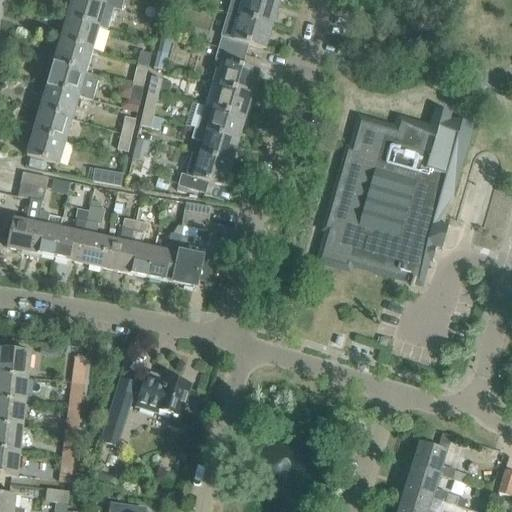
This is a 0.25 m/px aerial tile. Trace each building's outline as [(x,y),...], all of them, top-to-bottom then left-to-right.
[(125,2),(118,0),(78,0),(79,0),(77,0),(74,0),(68,22),(101,32),(108,9),(122,14),(125,2)] [(255,0),(233,0),(229,17),(241,21),(274,30),(281,7),(255,0)] [(274,30),(241,21),(233,19),(227,41),(223,40),(220,52),(246,59),(249,48),(267,53),(274,30)] [(68,22),(61,45),(94,55),(101,32),(68,22)] [(184,41),(196,45),(199,34),(187,30),(184,41)] [(61,45),(54,68),(87,77),(94,55),(61,45)] [(222,65),(215,87),(253,99),(260,76),(242,71),(246,59),(220,52),(216,63),(222,65)] [(152,69),(165,73),(169,56),(156,53),(152,69)] [(137,71),(147,74),(152,56),(141,54),(138,68),(137,71)] [(100,81),(87,77),(54,68),(47,90),(80,100),(93,104),(100,81)] [(133,87),(144,90),(147,74),(137,71),(133,87)] [(148,98),(158,100),(163,82),(152,80),(148,98)] [(159,96),(167,98),(170,84),(163,82),(159,96)] [(129,105),(140,107),(144,90),(133,87),(129,105)] [(253,99),(215,87),(208,110),(247,122),(253,99)] [(80,100),(47,90),(40,113),(74,123),(80,100)] [(144,114),(155,117),(158,100),(148,98),(144,114)] [(208,110),(207,110),(200,133),(207,135),(240,145),(247,122),(208,110)] [(74,123),(40,113),(34,136),(67,146),(74,123)] [(144,114),(141,128),(152,130),(154,119),(155,117),(144,114)] [(121,137),(132,140),(136,123),(126,121),(121,137)] [(351,266),(413,284),(412,288),(415,289),(416,285),(420,286),(427,259),(425,258),(430,241),(442,244),(444,236),(433,232),(453,162),(425,153),(430,132),(401,123),(398,132),(361,122),(352,153),(349,153),(326,232),(328,233),(320,263),(349,272),(351,266)] [(240,145),(207,135),(200,133),(195,131),(192,144),(203,147),(200,158),(233,167),(240,145)] [(67,146),(34,136),(27,160),(60,170),(67,146)] [(128,154),(132,140),(121,137),(118,152),(128,154)] [(144,156),(146,156),(149,144),(137,142),(132,161),(142,164),(144,156)] [(200,158),(193,156),(187,178),(182,177),(178,190),(205,197),(208,185),(227,190),(233,167),(200,158)] [(95,172),(93,184),(121,188),(123,177),(95,172)] [(24,177),(22,188),(48,194),(50,183),(24,177)] [(48,194),(22,188),(19,201),(32,204),(27,224),(15,222),(8,252),(32,257),(39,227),(42,214),(44,206),(45,207),(48,194)] [(117,205),(115,214),(121,216),(123,206),(117,205)] [(185,218),(211,222),(213,211),(187,207),(185,218)] [(91,209),(90,213),(85,237),(79,267),(102,272),(109,242),(97,239),(100,227),(102,228),(105,212),(99,211),(91,209)] [(79,211),(74,234),(62,232),(56,262),(79,267),(85,237),(90,213),(79,211)] [(42,214),(39,227),(32,257),(56,262),(62,232),(65,219),(52,216),(42,214)] [(211,222),(185,218),(183,230),(209,235),(211,222)] [(126,277),(137,224),(126,221),(121,244),(109,242),(102,272),(126,277)] [(148,226),(137,224),(126,277),(149,282),(155,252),(144,249),(148,226)] [(172,237),(168,255),(155,252),(149,282),(172,287),(179,257),(183,240),(183,238),(172,237)] [(179,257),(172,287),(196,292),(197,284),(213,288),(218,262),(190,256),(193,242),(183,240),(179,257)] [(380,346),(387,348),(389,342),(382,339),(380,346)] [(0,352),(0,378),(29,382),(32,356),(0,352)] [(77,361),(76,377),(86,379),(88,362),(77,361)] [(157,416),(158,412),(180,419),(190,388),(180,384),(181,382),(170,379),(170,381),(167,380),(166,383),(161,381),(161,379),(151,376),(150,378),(147,377),(137,410),(157,416)] [(0,378),(0,403),(26,406),(29,382),(0,378)] [(137,385),(121,380),(101,444),(117,449),(137,385)] [(75,386),(73,402),(84,403),(85,387),(75,386)] [(0,403),(0,428),(24,431),(24,429),(30,429),(31,419),(25,418),(26,406),(0,403)] [(72,411),(70,427),(81,428),(83,412),(72,411)] [(0,428),(0,452),(21,455),(24,431),(0,428)] [(69,436),(67,452),(78,453),(80,437),(69,436)] [(442,437),(437,452),(446,454),(450,439),(442,437)] [(414,470),(440,478),(463,486),(466,478),(455,475),(455,473),(443,469),(448,455),(446,454),(437,452),(421,446),(414,470)] [(21,455),(0,452),(0,478),(18,481),(19,477),(24,478),(25,468),(20,467),(21,455)] [(65,477),(75,478),(77,461),(66,460),(65,477)] [(104,468),(97,467),(93,480),(124,489),(127,476),(115,473),(114,478),(102,475),(104,468)] [(449,495),(436,492),(440,478),(414,470),(406,493),(443,505),(456,509),(459,501),(448,497),(449,495)] [(511,474),(504,472),(498,496),(511,500),(511,499),(511,474)] [(440,511),(443,505),(406,493),(400,511),(440,511)] [(0,497),(0,511),(20,511),(15,511),(17,499),(0,497)] [(58,502),(56,511),(67,511),(69,504),(58,502)]
